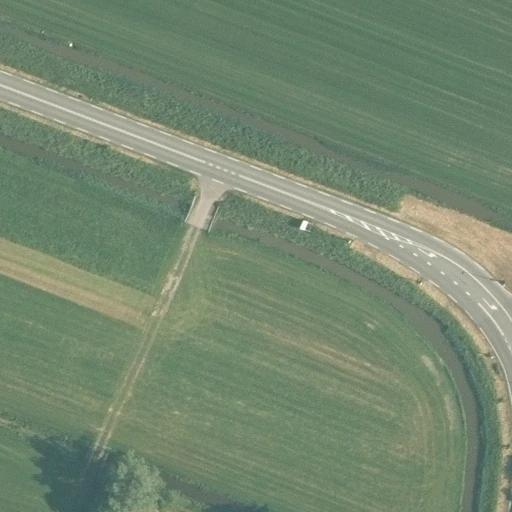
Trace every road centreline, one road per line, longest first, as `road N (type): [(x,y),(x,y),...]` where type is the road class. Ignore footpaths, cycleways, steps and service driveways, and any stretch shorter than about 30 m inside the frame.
road 1 (tertiary): [(400,237),(0,87)]
road 2 (tertiary): [(400,237),(469,284),(511,338)]
